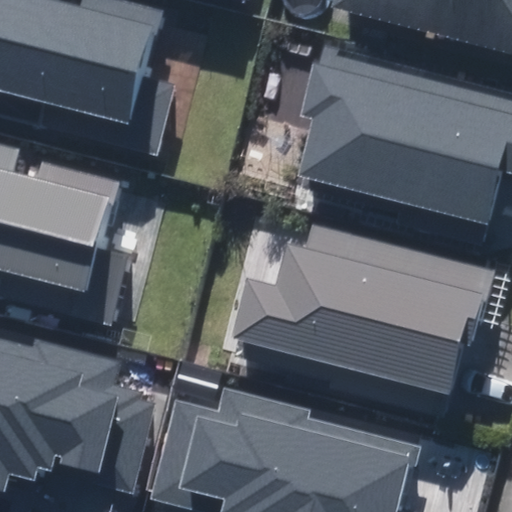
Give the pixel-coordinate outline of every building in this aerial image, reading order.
[(0,0),(0,104),(165,146),(182,77),(156,70),(173,3),(159,0),(0,0)] [(511,0),(357,0),(353,15),(511,54),(511,0)] [(318,180),(507,228),(511,208),(511,94),(342,52),(337,70),(333,69),(319,124),(331,128),(318,180)] [(0,289),(120,320),(137,250),(110,243),(127,176),(55,157),(51,174),(19,166),(25,144),(0,138),(0,289)] [(252,363),(459,418),(466,392),(470,393),(475,373),(483,342),(491,344),(509,274),(324,226),(317,252),(309,250),(298,292),(268,284),(253,344),(257,347),(252,363)] [(109,477),(140,484),(162,398),(140,393),(142,382),(122,377),(129,350),(47,330),(44,341),(0,330),(0,481),(22,487),(27,468),(51,474),(54,463),(109,477)] [(411,511),(422,468),(425,470),(431,449),(318,420),(320,412),(233,390),(227,414),(186,403),(162,499),(196,508),(211,511),(411,511)]
